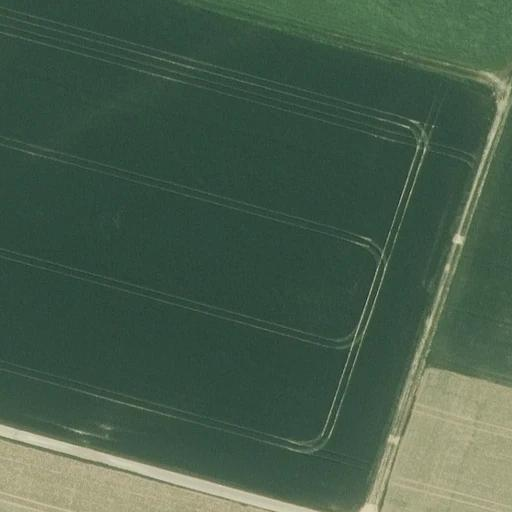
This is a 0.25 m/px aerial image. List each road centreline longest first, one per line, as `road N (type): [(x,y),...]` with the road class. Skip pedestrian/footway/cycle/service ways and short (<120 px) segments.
road 1 (track): [(506,85),(368,511)]
road 2 (track): [(191,0),(506,85)]
road 3 (track): [(0,430),(301,511)]
